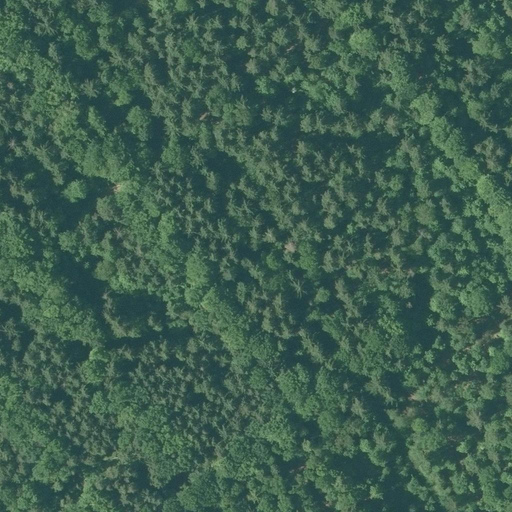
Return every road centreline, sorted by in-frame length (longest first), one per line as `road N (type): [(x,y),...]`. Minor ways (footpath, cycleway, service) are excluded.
road 1 (track): [(59,0),(385,417),(443,511)]
road 2 (track): [(0,282),(188,124),(355,0)]
